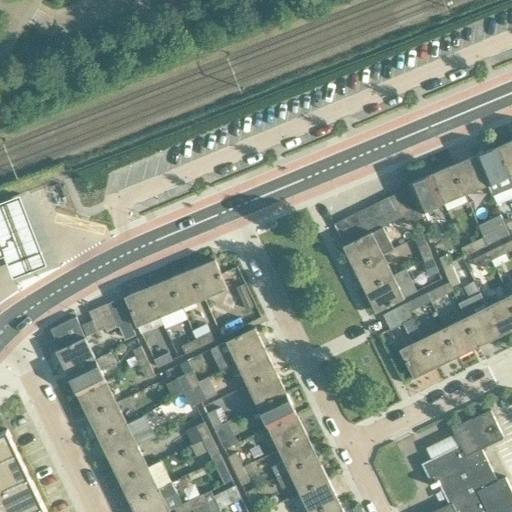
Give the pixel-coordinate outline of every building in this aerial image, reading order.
[(511,173),(511,140),(497,147),(509,175),(510,174),(511,173)] [(509,175),(497,147),(475,156),(486,184),(488,183),(493,196),(511,187),(511,178),(510,174),(509,175)] [(486,184),(475,156),(453,165),(465,193),(486,184)] [(465,193),(453,165),(432,174),(443,202),(465,193)] [(443,202),(432,174),(410,183),(409,182),(408,183),(410,186),(419,208),(421,211),(443,202)] [(419,208),(410,186),(399,192),(409,213),(419,208)] [(21,189),(0,197),(0,251),(5,249),(14,272),(48,259),(21,189)] [(409,213),(399,192),(389,197),(400,219),(405,216),(409,213)] [(400,219),(389,197),(379,202),(389,224),(400,219)] [(389,224),(379,202),(368,207),(379,230),(389,224)] [(379,230),(368,207),(357,213),(368,234),(373,231),(373,233),(379,230)] [(409,224),(421,218),(423,217),(421,211),(419,208),(409,213),(405,216),(409,224)] [(368,234),(357,213),(347,218),(358,239),(368,234)] [(508,234),(500,215),(479,225),(484,236),(483,237),(486,244),(500,238),(508,234)] [(508,234),(511,231),(511,216),(503,220),(501,215),(500,215),(508,234)] [(383,253),(373,233),(373,231),(368,234),(358,239),(347,218),(334,224),(345,245),(344,245),(344,246),(345,246),(355,267),(383,253)] [(432,255),(423,233),(414,237),(424,260),(432,255)] [(465,255),(486,244),(483,237),(462,247),(465,255)] [(504,252),(511,248),(511,245),(510,241),(487,252),(491,259),(504,252)] [(451,261),(465,255),(462,247),(440,257),(445,270),(453,267),(451,261)] [(476,266),(491,259),(487,252),(473,259),(476,266)] [(393,274),(383,253),(355,267),(366,288),(393,274)] [(438,270),(432,255),(424,260),(430,274),(438,270)] [(214,260),(193,269),(204,298),(227,288),(215,259),(214,259),(214,260)] [(460,283),(453,267),(445,270),(450,282),(452,286),(460,283)] [(204,298),(193,269),(171,278),(182,307),(204,298)] [(394,275),(393,274),(366,288),(377,310),(376,310),(376,311),(417,292),(406,269),(394,275)] [(182,307),(171,278),(148,288),(160,316),(182,307)] [(454,291),(452,286),(450,282),(428,293),(432,301),(454,291)] [(160,316),(148,288),(127,296),(126,295),(125,296),(141,333),(164,324),(160,316)] [(411,312),(432,301),(428,293),(407,303),(411,312)] [(511,328),(511,300),(509,295),(488,305),(502,333),(511,328)] [(120,298),(108,303),(117,326),(129,321),(120,298)] [(108,303),(97,308),(106,328),(103,329),(105,332),(117,326),(108,303)] [(410,312),(411,312),(407,303),(384,314),(391,329),(413,318),(410,312)] [(502,333),(488,305),(466,316),(480,344),(502,333)] [(89,311),(93,320),(98,331),(103,329),(106,328),(97,308),(89,311)] [(85,337),(76,316),(51,329),(60,349),(85,337)] [(480,344),(466,316),(444,327),(458,355),(480,344)] [(226,324),(229,331),(243,324),(240,317),(226,324)] [(93,320),(82,324),(87,336),(98,331),(93,320)] [(197,338),(200,346),(214,339),(207,324),(193,331),(197,338)] [(255,327),(212,348),(222,370),(238,363),(265,349),(255,328),(256,328),(255,327)] [(458,355),(444,327),(423,337),(437,365),(458,355)] [(58,351),(69,373),(96,359),(85,338),(86,337),(85,336),(85,337),(60,349),(57,350),(57,351),(58,351)] [(437,365),(423,337),(400,348),(414,377),(415,377),(415,376),(437,365)] [(200,346),(197,338),(182,345),(186,352),(200,346)] [(133,350),(139,365),(147,361),(140,347),(133,350)] [(275,370),(265,349),(238,363),(248,384),(275,370)] [(106,381),(101,369),(116,362),(111,352),(96,359),(69,373),(79,394),(106,381)] [(172,360),(169,352),(155,359),(158,366),(172,360)] [(180,364),(182,367),(185,374),(192,388),(199,385),(197,382),(204,378),(194,357),(180,364)] [(154,375),(147,361),(139,365),(146,379),(154,375)] [(192,388),(185,374),(182,367),(185,374),(177,378),(184,392),(192,388)] [(286,393),(275,370),(248,384),(259,406),(286,393)] [(205,380),(204,378),(197,382),(199,385),(192,388),(199,402),(205,399),(204,395),(214,390),(208,379),(205,380)] [(117,402),(106,381),(79,394),(90,416),(117,402)] [(199,402),(192,388),(184,392),(190,406),(199,402)] [(297,414),(286,393),(259,406),(269,427),(297,414)] [(165,415),(185,408),(181,396),(161,403),(165,415)] [(233,399),(223,405),(230,418),(240,412),(233,399)] [(127,424),(117,402),(90,416),(100,437),(127,424)] [(450,504),(432,511),(485,511),(488,511),(511,511),(511,489),(506,476),(498,480),(482,448),(504,437),(491,409),(453,428),(460,442),(461,446),(452,450),(452,451),(428,463),(431,471),(430,472),(435,481),(431,483),(433,486),(440,483),(450,504)] [(206,414),(213,428),(222,424),(215,410),(206,414)] [(307,436),(297,414),(269,427),(280,449),(307,436)] [(191,434),(196,444),(211,436),(204,422),(196,426),(198,431),(191,434)] [(138,446),(127,424),(100,437),(111,459),(138,446)] [(229,437),(222,424),(213,428),(220,441),(229,437)] [(0,511),(47,511),(14,443),(11,437),(8,429),(0,432),(0,511)] [(211,436),(196,444),(192,446),(202,467),(221,457),(218,450),(211,436)] [(318,457),(307,436),(280,449),(285,461),(273,467),(278,477),(318,457)] [(149,467),(138,446),(111,459),(121,481),(149,467)] [(227,456),(234,470),(243,466),(236,452),(227,456)] [(225,465),(221,457),(202,467),(202,468),(214,462),(224,484),(233,480),(225,465)] [(328,478),(318,457),(278,477),(283,488),(295,482),(300,492),(328,478)] [(243,467),(243,466),(234,470),(240,484),(250,480),(249,478),(257,475),(251,463),(243,467)] [(159,488),(149,467),(121,481),(132,502),(159,488)] [(208,475),(197,479),(201,492),(213,487),(208,475)] [(316,511),(339,501),(328,478),(300,492),(309,511),(316,511)] [(173,483),(159,489),(159,488),(132,502),(136,511),(166,511),(173,509),(174,508),(183,504),(173,483)] [(215,496),(213,493),(211,494),(219,511),(220,511),(222,511),(220,509),(241,499),(239,493),(235,486),(215,496)] [(246,493),(255,511),(257,511),(264,509),(254,489),(246,493)] [(219,511),(211,494),(213,493),(212,490),(188,501),(192,510),(193,511),(219,511)] [(174,508),(173,509),(174,511),(187,511),(192,510),(188,501),(183,504),(174,508)] [(344,511),(339,501),(316,511),(344,511)]
